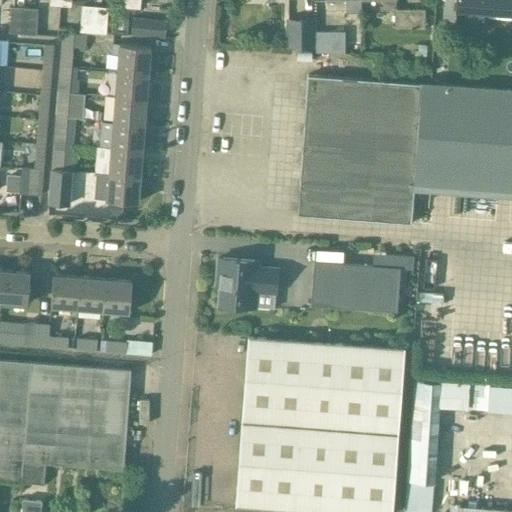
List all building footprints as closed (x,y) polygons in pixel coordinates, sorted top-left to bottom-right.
[(328,0),(328,9),(344,9),(344,0),(328,0)] [(382,0),(382,9),(395,10),(395,29),(425,29),(425,8),(395,8),(395,0),(382,0)] [(511,0),(457,0),(457,8),(458,9),(457,22),(485,24),(486,10),(511,11),(511,0)] [(79,31),(93,32),(95,7),(82,5),(79,31)] [(9,32),(23,33),(25,8),(11,7),(9,32)] [(95,7),(93,32),(106,33),(108,8),(95,7)] [(38,9),(25,8),(23,33),(36,35),(38,9)] [(314,47),(314,18),(286,19),(287,47),(314,47)] [(133,22),(132,34),(143,35),(144,23),(133,22)] [(62,37),(60,65),(71,66),(73,47),(85,48),(87,34),(63,32),(62,37)] [(344,32),(315,32),(315,52),(344,53),(344,32)] [(119,53),(118,70),(149,73),(151,46),(113,43),(112,53),(119,53)] [(44,44),(42,70),(52,70),(54,44),(44,44)] [(414,44),(414,55),(426,55),(426,44),(414,44)] [(60,65),(58,91),(69,92),(71,66),(60,65)] [(52,70),(42,70),(40,94),(50,95),(52,70)] [(149,73),(118,70),(116,96),(147,98),(149,73)] [(511,87),(421,81),(420,82),(308,74),(298,213),(411,222),(412,215),(414,190),(423,190),(511,197),(511,87)] [(58,91),(56,117),(67,117),(69,92),(58,91)] [(50,95),(40,94),(38,119),(48,119),(50,95)] [(147,98),(116,96),(113,121),(145,124),(147,98)] [(56,117),(54,142),(65,143),(66,130),(75,131),(76,118),(67,117),(56,117)] [(48,119),(38,119),(36,143),(46,144),(48,119)] [(113,121),(111,147),(143,150),(145,124),(113,121)] [(54,142),(52,168),(63,169),(65,143),(54,142)] [(34,168),(44,168),(46,144),(36,143),(34,168)] [(143,150),(111,147),(109,173),(140,175),(143,150)] [(42,195),(44,168),(22,167),(21,176),(20,193),(42,195)] [(72,170),(52,169),(49,203),(69,204),(72,170)] [(138,202),(140,175),(109,173),(107,199),(138,202)] [(10,175),(8,192),(20,193),(21,176),(10,175)] [(123,203),(111,202),(110,214),(122,215),(123,203)] [(258,261),(218,258),(217,275),(222,275),(219,305),(255,308),(256,291),(276,293),(278,269),(258,268),(258,261)] [(400,268),(315,261),(311,305),(397,312),(400,268)] [(29,273),(3,271),(0,302),(27,304),(29,273)] [(77,308),(80,277),(53,275),(51,306),(77,308)] [(77,308),(103,310),(105,279),(80,277),(77,308)] [(131,281),(105,279),(103,310),(129,312),(131,281)] [(0,342),(35,346),(37,322),(25,321),(24,333),(0,330),(0,342)] [(50,323),(37,322),(35,346),(68,348),(68,336),(49,335),(50,323)] [(392,511),(405,346),(248,335),(235,504),(342,511),(392,511)] [(98,338),(77,337),(76,349),(98,350),(98,338)] [(107,340),(106,351),(126,352),(127,341),(107,340)] [(0,480),(22,482),(24,462),(124,469),(131,369),(0,359),(0,480)] [(511,385),(414,380),(406,511),(435,511),(441,408),(511,412),(511,385)] [(41,511),(42,502),(23,500),(22,511),(41,511)]
